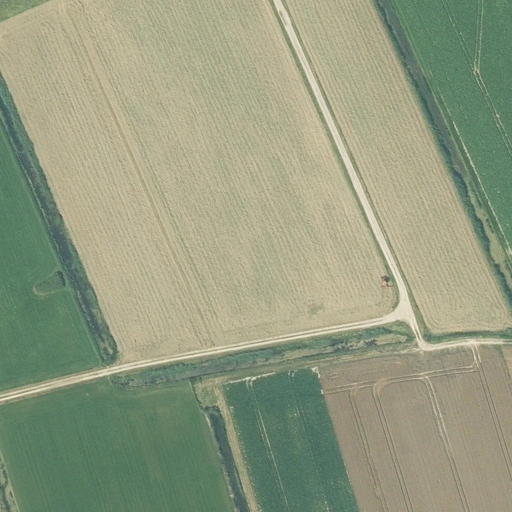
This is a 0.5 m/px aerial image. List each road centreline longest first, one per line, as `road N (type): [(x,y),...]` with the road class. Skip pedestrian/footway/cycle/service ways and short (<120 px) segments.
road 1 (track): [(0,399),(409,313)]
road 2 (track): [(275,0),(409,313)]
